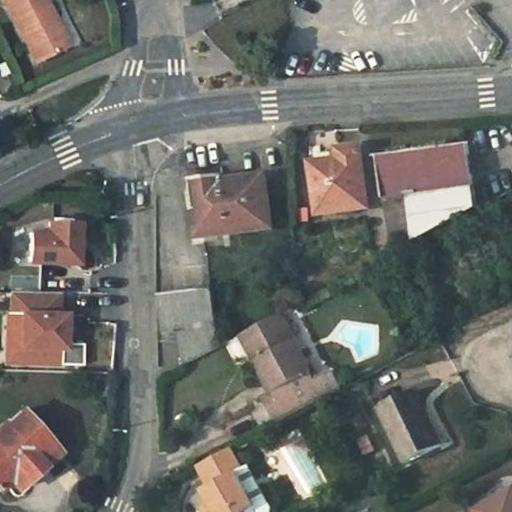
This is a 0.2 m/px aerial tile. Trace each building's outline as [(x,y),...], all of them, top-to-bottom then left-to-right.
[(5,0),(18,28),(45,14),(38,0),(5,0)] [(38,0),(45,14),(54,10),(49,0),(38,0)] [(45,14),(18,28),(34,61),(63,47),(53,25),(60,22),(54,10),(45,14)] [(70,43),(60,22),(53,25),(63,47),(70,43)] [(411,246),(477,210),(470,147),(377,158),(382,201),(405,197),(411,246)] [(313,165),(319,214),(370,208),(362,154),(342,157),(342,152),(330,153),(331,163),(313,165)] [(191,181),(194,201),(198,238),(273,229),(266,176),(246,179),(227,182),(227,176),(191,181)] [(109,193),(97,194),(95,194),(97,228),(118,226),(116,202),(114,196),(109,193)] [(405,202),(384,203),(385,246),(406,245),(405,202)] [(47,225),(47,236),(28,235),(28,264),(76,265),(76,225),(47,225)] [(221,347),(213,290),(161,296),(165,338),(179,337),(183,366),(221,347)] [(66,351),(66,316),(53,316),(54,295),(12,294),(11,316),(22,317),(22,350),(66,351)] [(242,335),(271,391),(276,399),(267,404),(277,422),(342,387),(333,369),(316,378),(282,314),(242,335)] [(418,390),(379,409),(406,465),(445,446),(418,390)] [(276,399),(271,391),(262,396),(267,404),(276,399)] [(0,490),(9,483),(16,491),(59,453),(21,412),(6,425),(4,423),(0,425),(0,490)] [(202,493),(208,504),(212,510),(207,511),(249,511),(257,509),(238,474),(244,471),(232,450),(200,467),(211,488),(202,493)] [(246,470),(244,471),(238,474),(257,509),(265,504),(246,470)] [(511,511),(511,491),(477,511),(511,511)]
